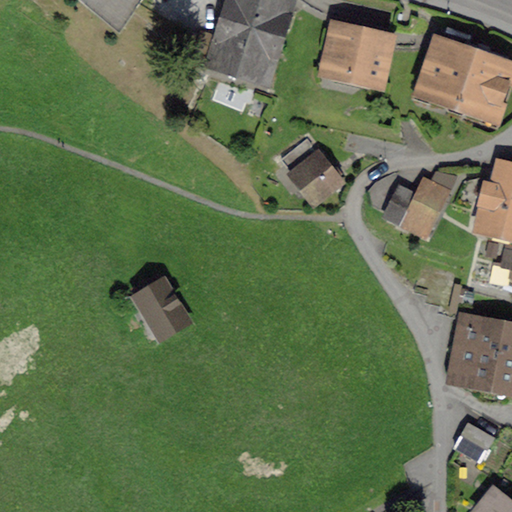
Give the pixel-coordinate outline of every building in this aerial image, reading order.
[(82,0),(120,31),(141,0),(82,0)] [(295,1),(291,0),(227,0),(209,59),(270,79),(295,1)] [(330,67),(378,78),(387,39),(338,28),(330,67)] [(426,88),(493,111),(508,67),(470,52),(442,43),(426,88)] [(294,171),(316,199),(342,178),(319,151),(294,171)] [(511,166),(501,164),(496,183),(487,181),(486,189),(484,188),(475,224),(511,233),(511,166)] [(427,232),(435,216),(431,214),(436,205),(440,207),(448,189),(425,178),(417,195),(402,188),(389,213),(427,232)] [(511,248),(507,247),(503,262),(511,263),(511,248)] [(440,310),(455,314),(463,283),(448,279),(449,272),(435,269),(437,261),(423,258),(416,289),(430,292),(428,300),(442,303),(440,310)] [(134,288),(163,334),(189,318),(165,279),(164,280),(159,273),(134,288)] [(511,331),(469,323),(460,372),(511,382),(511,331)] [(470,423),(457,445),(480,459),(493,436),(470,423)] [(511,511),(511,501),(494,487),(478,507),(484,511),(511,511)]
